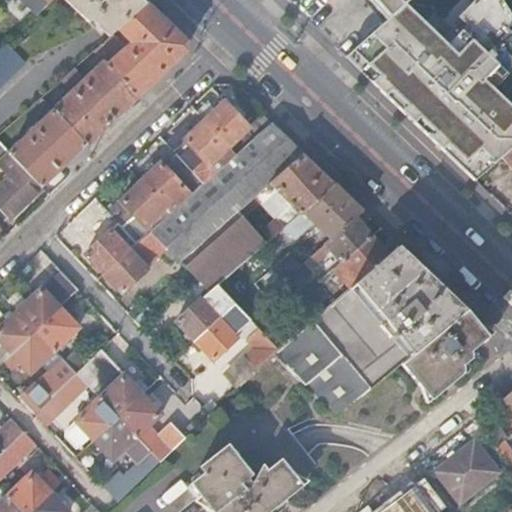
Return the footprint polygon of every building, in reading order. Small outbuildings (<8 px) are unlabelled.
[(54,0),(22,0),(39,15),(54,0)] [(147,4),(142,0),(64,0),(95,29),(98,26),(110,37),(112,36),(119,29),(147,4)] [(387,21),(356,49),(389,82),(381,89),(477,180),(502,157),(504,156),(511,148),(511,99),(508,95),(511,91),(511,28),(510,27),(511,25),(511,10),(505,0),(474,0),(461,16),(470,26),(452,42),(410,1),(387,21)] [(410,1),(411,0),(361,0),(363,2),(366,0),(367,0),(387,21),(410,1)] [(187,42),(147,4),(119,29),(138,47),(136,53),(127,51),(109,67),(138,98),(187,51),(187,42)] [(112,36),(110,37),(94,51),(102,59),(119,44),(112,36)] [(0,89),(27,64),(8,44),(0,51),(0,89)] [(109,67),(106,63),(54,112),(86,147),(138,98),(109,67)] [(82,78),(74,69),(62,80),(70,89),(82,78)] [(49,117),(54,112),(41,98),(34,105),(41,113),(49,117)] [(237,156),(272,124),(264,116),(250,128),(226,102),(205,122),(237,156)] [(42,188),(86,147),(54,112),(49,117),(41,124),(43,126),(24,144),(22,143),(10,154),(42,188)] [(205,184),(237,156),(205,122),(174,152),(178,156),(205,184)] [(167,249),(208,291),(210,292),(218,285),(265,245),(238,214),(256,198),(304,154),(272,124),(237,156),(205,184),(191,197),(172,214),(152,232),(167,249)] [(0,213),(8,222),(42,188),(10,154),(0,142),(0,161),(5,168),(1,171),(10,180),(0,189),(0,213)] [(511,148),(504,156),(502,157),(511,167),(511,148)] [(299,215),(335,184),(304,154),(256,198),(259,201),(273,188),(299,215)] [(191,197),(205,184),(178,156),(165,169),(161,164),(141,183),(165,208),(184,190),(191,197)] [(165,208),(141,183),(121,202),(135,216),(122,228),(137,245),(150,233),(145,227),(165,208)] [(357,219),(364,212),(335,184),(299,215),(284,229),(295,239),(314,223),(332,240),(357,219)] [(265,245),(284,229),(276,221),(265,231),(251,216),(245,221),(241,217),(259,201),(256,198),(238,214),(265,245)] [(343,262),(372,237),(357,219),(332,240),(312,256),(318,263),(333,251),(343,262)] [(86,254),(104,274),(137,245),(122,228),(118,224),(86,254)] [(146,268),(167,249),(152,232),(150,233),(137,245),(104,274),(122,294),(147,270),(146,268)] [(334,270),(350,289),(389,256),(372,237),(343,262),(334,270)] [(344,355),(371,389),(402,364),(467,310),(440,284),(400,246),(389,256),(350,289),(315,320),(344,355)] [(60,271),(17,312),(36,331),(61,308),(79,291),(60,271)] [(176,322),(195,341),(235,303),(218,285),(210,292),(208,291),(176,322)] [(246,357),(257,369),(272,354),(273,355),(281,349),(263,330),(246,314),(235,303),(195,341),(213,361),(237,337),(248,339),(256,347),(246,357)] [(246,314),(263,330),(272,322),(256,305),(246,314)] [(61,308),(36,331),(55,351),(79,327),(61,308)] [(467,310),(402,364),(431,399),(466,370),(461,364),(471,357),(471,350),(488,336),(467,310)] [(36,331),(17,312),(0,327),(0,365),(4,361),(36,331)] [(344,355),(315,320),(291,341),(281,349),(273,355),(306,386),(344,355)] [(263,330),(281,349),(291,341),(272,322),(263,330)] [(55,351),(36,331),(4,361),(12,369),(19,362),(31,374),(55,351)] [(99,399),(117,418),(141,395),(100,351),(76,374),(84,382),(88,386),(99,399)] [(344,355),(306,386),(336,418),(371,389),(344,355)] [(225,376),(237,388),(257,369),(246,357),(225,376)] [(34,414),(76,374),(63,359),(36,385),(35,384),(19,398),(34,414)] [(84,382),(76,374),(34,414),(42,422),(46,426),(88,386),(84,382)] [(511,409),(511,390),(503,398),(511,409)] [(117,418),(136,437),(160,415),(141,395),(117,418)] [(511,418),(511,409),(503,398),(499,402),(511,418)] [(76,421),(94,441),(117,418),(99,399),(76,421)] [(488,410),(475,420),(495,448),(504,440),(494,426),(498,423),(488,410)] [(117,418),(94,441),(112,460),(124,449),(136,437),(117,418)] [(0,450),(2,454),(24,433),(12,420),(0,430),(0,450)] [(150,452),(160,463),(184,440),(170,425),(146,448),(150,452)] [(0,475),(34,443),(24,433),(2,454),(0,455),(0,475)] [(136,437),(124,449),(138,464),(150,452),(146,448),(136,437)] [(457,453),(434,471),(459,504),(499,473),(474,440),(457,453)] [(511,450),(504,440),(495,448),(511,470),(511,450)] [(204,472),(191,483),(213,511),(269,511),(303,486),(281,459),(257,479),(229,443),(199,465),(204,472)] [(430,466),(434,471),(457,453),(453,448),(430,466)] [(104,489),(118,504),(160,463),(150,452),(122,480),(115,483),(113,481),(104,489)] [(8,497),(21,511),(31,511),(51,494),(60,485),(47,471),(38,480),(32,474),(8,497)] [(432,511),(414,487),(381,511),(432,511)] [(31,511),(67,511),(51,494),(31,511)] [(0,511),(21,511),(8,497),(0,504),(0,511)]
